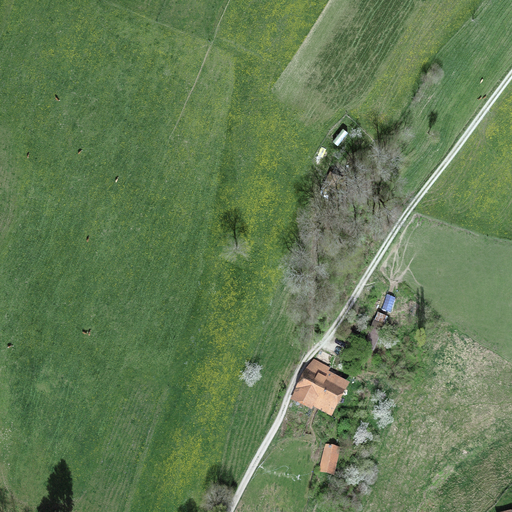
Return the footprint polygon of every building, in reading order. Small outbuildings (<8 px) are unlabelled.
[(332,171),(324,185),(335,191),(342,177),(332,171)] [(387,295),(384,308),(392,310),(395,297),(387,295)] [(363,346),(374,350),(389,316),(379,311),(363,346)] [(332,384),(307,372),(292,397),(311,407),(317,396),(324,400),(322,404),(332,409),(346,383),(336,377),(332,384)] [(325,448),(322,463),(331,465),(334,450),(325,448)]
